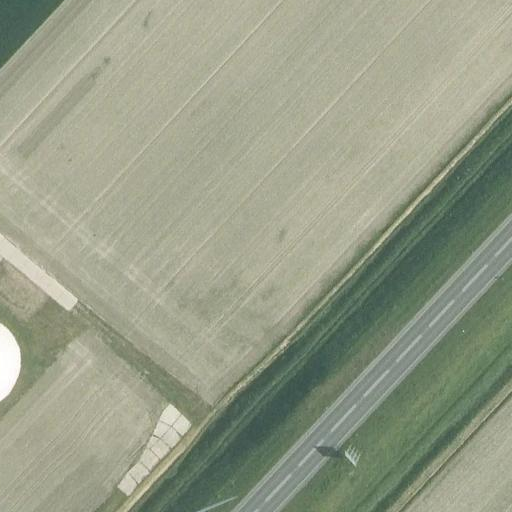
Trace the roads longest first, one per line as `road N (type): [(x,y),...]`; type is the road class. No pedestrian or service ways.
road 1 (trunk): [(256,511),(511,238)]
road 2 (track): [(411,511),(511,403)]
